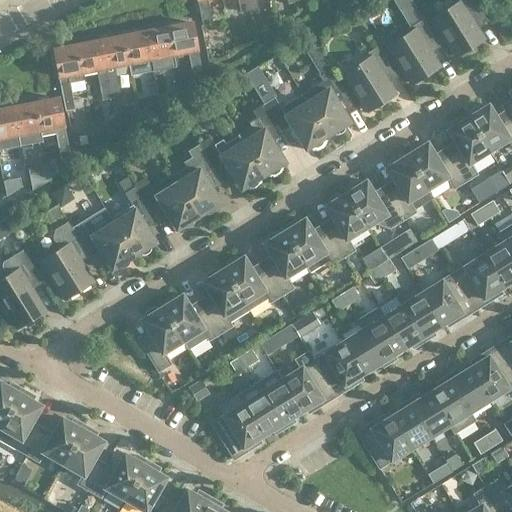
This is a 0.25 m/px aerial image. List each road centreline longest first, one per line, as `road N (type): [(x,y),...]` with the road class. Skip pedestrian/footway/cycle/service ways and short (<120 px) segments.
road 1 (residential): [(29,364),(511,73)]
road 2 (residential): [(234,482),(511,309)]
road 3 (residential): [(234,482),(29,364)]
